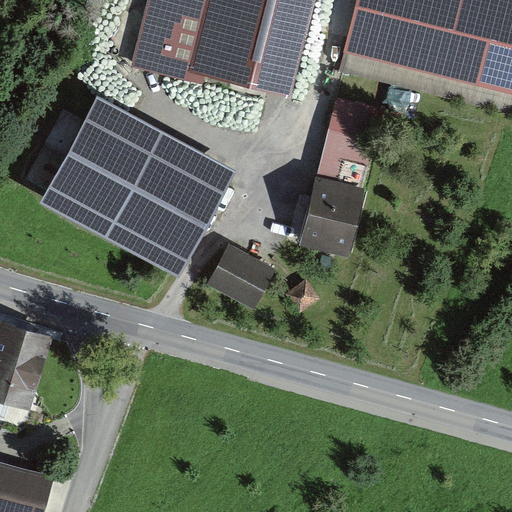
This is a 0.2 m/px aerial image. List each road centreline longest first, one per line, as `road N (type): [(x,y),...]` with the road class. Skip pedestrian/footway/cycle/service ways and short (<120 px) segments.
road 1 (tertiary): [(511,427),(0,286)]
road 2 (track): [(91,311),(85,335),(99,398),(97,453)]
road 3 (track): [(97,453),(142,326)]
